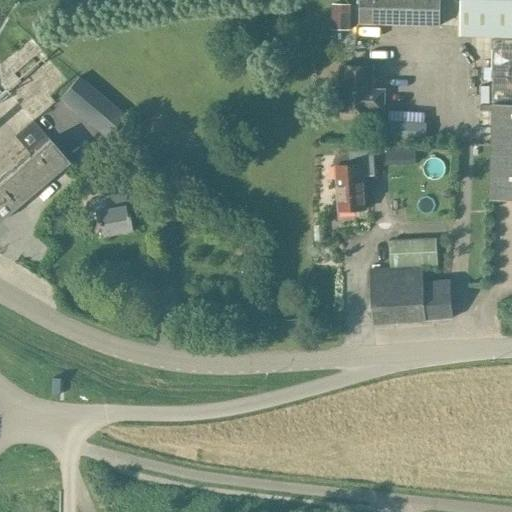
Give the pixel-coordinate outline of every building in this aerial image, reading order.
[(440,26),(440,0),(359,0),(359,24),(440,26)] [(485,36),(486,0),(461,0),(460,35),(485,36)] [(511,0),(486,0),(485,36),(511,37),(511,0)] [(493,94),(511,94),(511,39),(493,39),(491,91),(493,91),(493,94)] [(383,110),(383,90),(371,90),(372,67),(340,66),(339,110),(371,111),(371,110),(383,110)] [(105,137),(123,116),(78,77),(60,98),(105,137)] [(511,94),(493,94),(489,200),(511,200),(511,94)] [(0,220),(68,163),(32,121),(14,136),(30,155),(0,180),(0,220)] [(338,211),(365,209),(363,176),(374,176),(372,150),(348,152),(349,165),(335,166),(338,211)] [(131,230),(123,193),(103,197),(105,209),(94,211),(94,212),(92,212),(92,215),(94,214),(99,237),(131,230)] [(390,267),(437,264),(436,239),(388,241),(390,267)] [(422,282),(422,280),(421,266),(369,269),(373,324),(452,318),(449,280),(422,282)] [(59,395),(59,381),(59,378),(51,378),(50,395),(59,395)]
